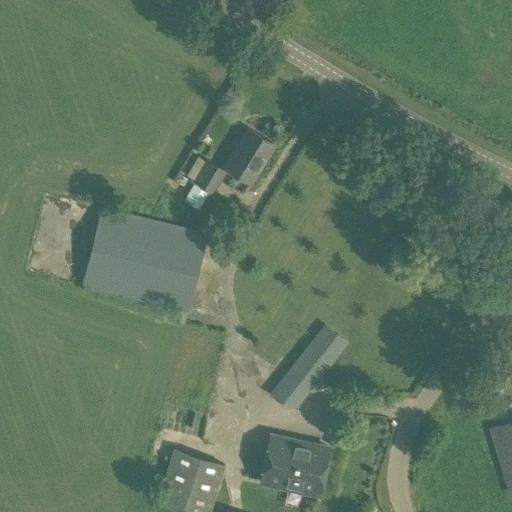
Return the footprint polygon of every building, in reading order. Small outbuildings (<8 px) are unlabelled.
[(251,183),(275,145),(247,128),(224,165),(251,183)] [(205,161),(197,156),(186,174),(194,179),(193,181),(194,181),(184,198),(204,210),(212,198),(208,195),(210,191),(213,193),(227,170),(207,158),(205,161)] [(188,312),(207,232),(101,205),(81,285),(169,307),(141,423),(202,440),(227,333),(185,321),(187,311),(188,312)] [(456,236),(460,231),(455,226),(451,230),(456,236)] [(295,408),(348,341),(324,322),(269,393),(295,408)] [(488,408),(511,388),(511,361),(504,352),(467,382),(488,408)] [(508,494),(511,492),(511,419),(487,427),(508,494)] [(318,492),(328,447),(250,430),(240,476),(318,492)] [(204,511),(208,511),(224,463),(173,447),(157,497),(204,511)]
